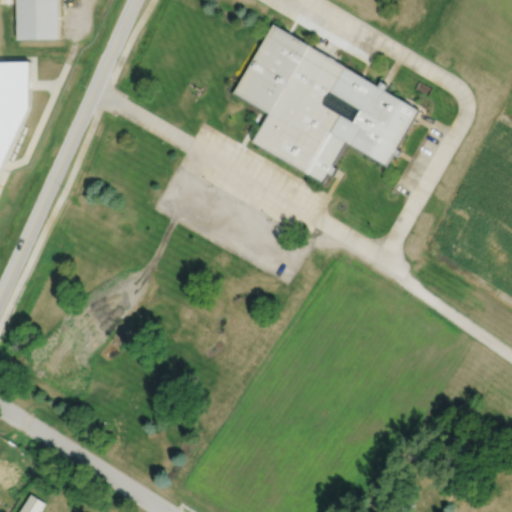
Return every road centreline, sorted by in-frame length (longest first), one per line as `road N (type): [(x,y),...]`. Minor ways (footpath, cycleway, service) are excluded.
road 1 (tertiary): [(133,0),(0,294)]
road 2 (residential): [(0,407),(165,511)]
